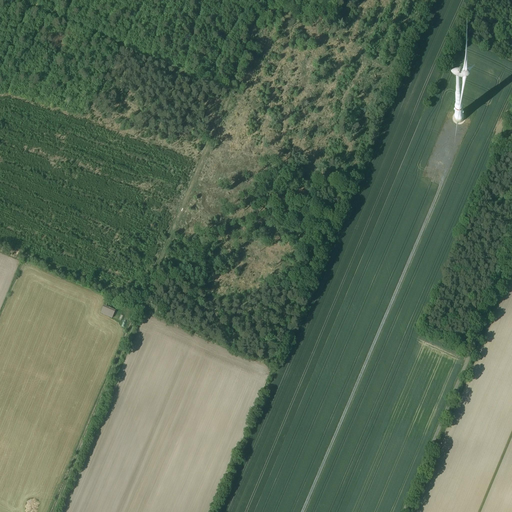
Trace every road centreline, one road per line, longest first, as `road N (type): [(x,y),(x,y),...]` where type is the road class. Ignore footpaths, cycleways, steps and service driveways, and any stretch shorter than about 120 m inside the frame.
road 1 (track): [(53,511),(269,0)]
road 2 (unclassified): [(403,511),(511,251)]
road 3 (track): [(231,89),(21,0)]
